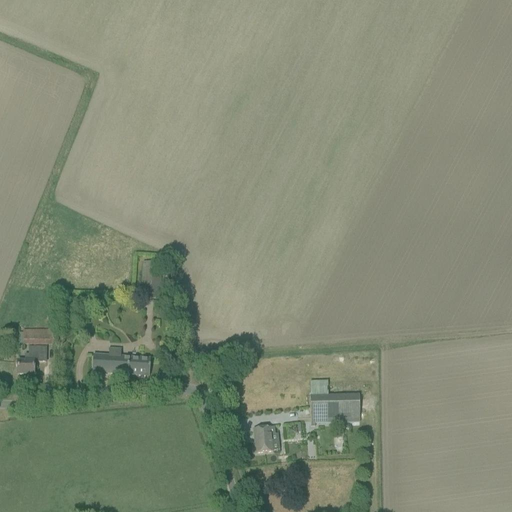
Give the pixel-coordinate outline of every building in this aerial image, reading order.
[(141,299),(160,301),(162,266),(144,264),(141,299)] [(23,346),(54,346),(54,328),(48,328),(48,331),(23,331),(23,346)] [(17,362),(17,365),(17,375),(33,375),(33,369),(36,369),(36,363),(45,363),(45,349),(29,349),(29,360),(25,360),(25,362),(17,362)] [(109,350),(109,352),(109,358),(93,357),(92,374),(149,377),(150,360),(120,358),(121,350),(109,350)] [(358,395),(309,397),(310,424),(359,422),(358,395)] [(263,429),(253,430),(255,455),(265,454),(272,453),(272,452),(270,437),(275,436),(274,428),(272,428),(263,429)]
